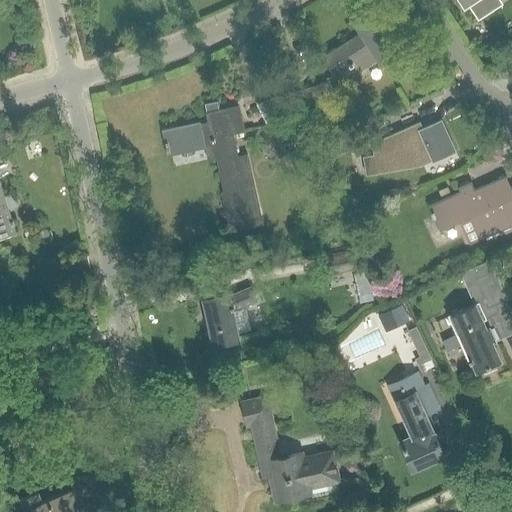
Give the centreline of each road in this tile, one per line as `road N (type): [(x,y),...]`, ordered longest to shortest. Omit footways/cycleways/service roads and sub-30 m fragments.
road 1 (residential): [(163,511),(71,82)]
road 2 (residential): [(71,82),(232,30),(286,0)]
road 3 (residential): [(510,119),(466,76),(418,0)]
